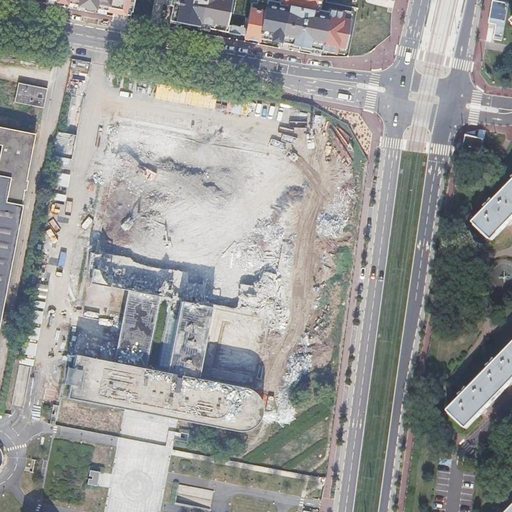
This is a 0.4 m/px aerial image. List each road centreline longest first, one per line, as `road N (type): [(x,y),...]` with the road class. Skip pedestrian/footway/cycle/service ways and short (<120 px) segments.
road 1 (unknown): [(7,432),(38,377),(98,38)]
road 2 (primary): [(395,108),(345,511)]
road 3 (primary): [(382,511),(449,115)]
road 4 (secondary): [(0,19),(328,80)]
